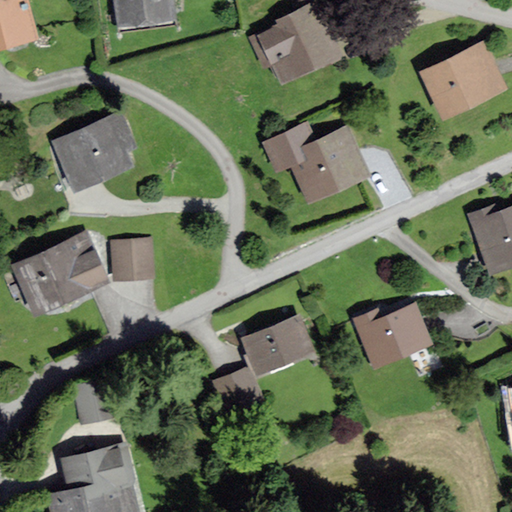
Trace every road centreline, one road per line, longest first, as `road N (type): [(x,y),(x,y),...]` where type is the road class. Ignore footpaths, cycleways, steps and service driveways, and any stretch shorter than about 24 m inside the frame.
road 1 (residential): [(380,222),(58,369),(20,399),(0,433)]
road 2 (residential): [(380,222),(482,302),(511,314)]
road 3 (residential): [(511,162),(380,222)]
